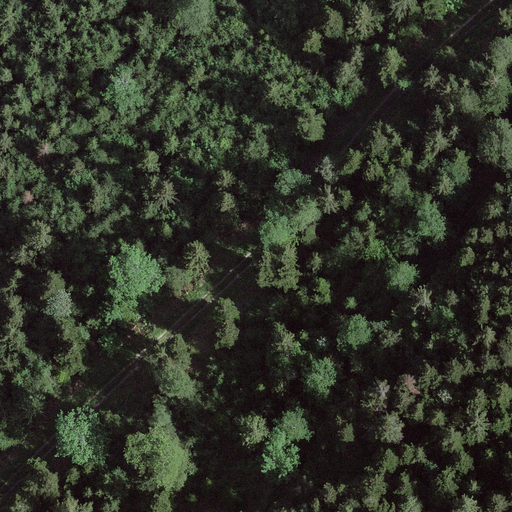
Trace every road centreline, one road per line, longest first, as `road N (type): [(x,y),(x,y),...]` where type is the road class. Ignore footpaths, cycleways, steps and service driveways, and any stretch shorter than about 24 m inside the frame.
road 1 (track): [(506,0),(438,58),(240,275),(0,500)]
road 2 (track): [(511,164),(402,310),(277,511)]
